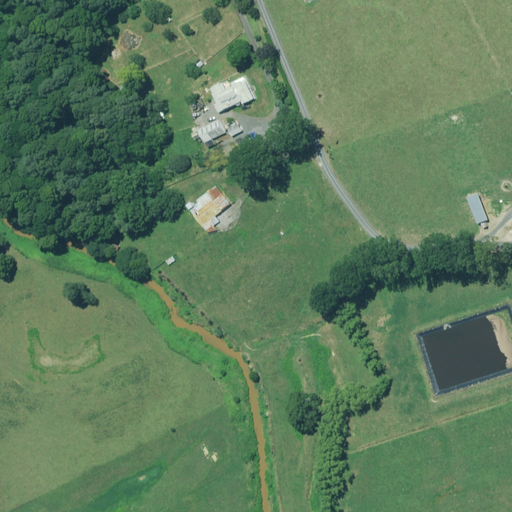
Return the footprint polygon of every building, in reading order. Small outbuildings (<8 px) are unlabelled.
[(257,99),(246,76),(227,85),(226,83),(214,89),(221,103),(217,105),(221,113),(240,104),(241,107),(257,99)] [(228,133),(222,120),(201,130),(207,143),(228,133)] [(245,131),(241,124),(230,130),(234,137),(245,131)] [(199,201),(201,204),(198,206),(194,202),(189,206),(209,231),(222,221),(218,216),(233,204),(219,186),(199,201)] [(178,260),(175,256),(168,261),(171,265),(178,260)]
